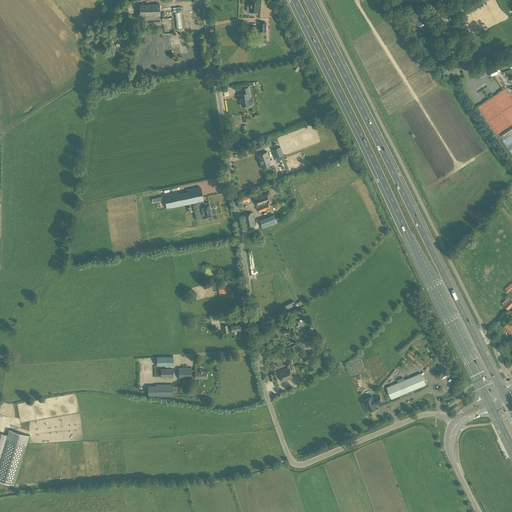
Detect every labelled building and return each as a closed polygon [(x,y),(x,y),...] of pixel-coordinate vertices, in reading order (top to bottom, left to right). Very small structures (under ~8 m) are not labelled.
[(258,12),(258,0),(249,0),(250,3),(247,3),(247,7),(249,7),(249,14),(257,14),(257,12),(258,12)] [(159,3),(139,4),(140,17),(140,16),(140,20),(143,20),(143,16),(160,16),(159,3)] [(119,9),(118,9),(118,12),(128,12),(128,13),(133,12),(132,4),(127,4),(127,5),(119,6),(119,9)] [(418,11),(410,17),(415,24),(417,23),(419,26),(426,22),(418,11)] [(113,15),(107,23),(110,28),(118,18),(113,15)] [(432,24),(429,26),(433,32),(436,30),(435,29),(437,28),(435,24),(433,25),(432,24)] [(242,93),(238,94),(239,101),(240,101),(241,106),(244,105),(245,106),(246,106),(247,106),(248,106),(248,105),(249,104),(248,99),(250,99),(248,87),(241,88),(242,93)] [(280,147),(272,150),(275,157),(283,154),(280,147)] [(267,151),(257,155),(262,168),(273,164),(272,161),(273,161),(272,159),(270,160),(267,151)] [(177,192),(164,195),(166,208),(197,202),(199,214),(202,213),(203,219),(208,218),(207,217),(211,216),(209,203),(205,204),(204,203),(203,203),(203,201),(200,187),(187,190),(188,192),(178,194),(177,192)] [(263,193),(253,196),(257,208),(259,212),(270,208),(269,206),(271,206),(270,203),(273,202),(269,190),(263,193)] [(248,195),(239,198),(241,203),(250,200),(248,195)] [(252,212),(242,214),(245,228),(255,225),(252,212)] [(274,215),(259,220),(262,228),(277,223),(274,215)] [(231,275),(225,276),(226,283),(233,282),(231,275)] [(511,300),(509,297),(502,303),(508,310),(511,306),(511,300)] [(214,315),(210,316),(211,321),(223,320),(222,315),(218,315),(217,313),(213,313),(214,315)] [(239,323),(222,326),(223,333),(228,332),(229,334),(232,333),(232,334),(237,333),(237,331),(240,330),(239,323)] [(507,323),(503,327),(511,336),(511,335),(511,328),(511,327),(511,325),(511,324),(509,325),(507,323)] [(311,340),(292,347),(293,352),(312,345),(316,343),(314,339),(311,340)] [(173,366),(173,358),(157,358),(158,366),(168,366),(173,366)] [(290,367),(278,371),(282,382),(293,378),(290,370),(291,370),(294,369),(291,361),(288,362),(290,367)] [(191,368),(179,368),(179,378),(191,378),(195,377),(195,378),(206,378),(206,370),(202,371),(202,369),(195,369),(195,370),(191,370),(191,368)] [(173,369),(161,369),(161,377),(173,377),(173,369)] [(399,383),(388,388),(392,399),(403,394),(404,397),(410,394),(409,392),(426,385),(421,374),(405,381),(403,378),(398,380),(399,383)] [(156,386),(148,386),(148,397),(173,396),(173,384),(156,385),(156,386)] [(372,396),(365,399),(369,410),(377,407),(376,405),(383,402),(380,395),(373,398),(372,396)] [(0,480),(14,484),(26,445),(29,436),(9,430),(7,440),(0,460),(0,480)]
